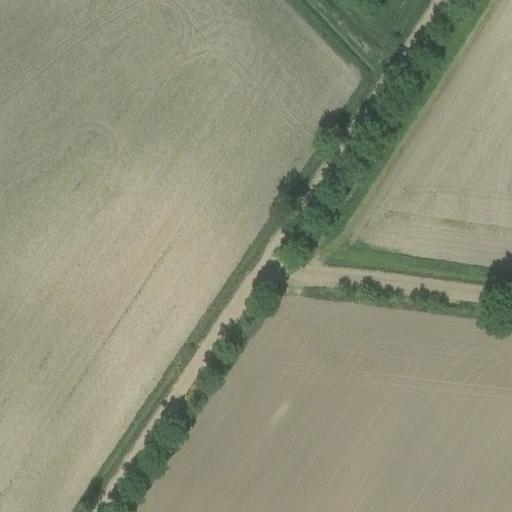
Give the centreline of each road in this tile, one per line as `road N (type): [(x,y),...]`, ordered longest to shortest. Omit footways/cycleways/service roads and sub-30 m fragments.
road 1 (track): [(443,0),(101,511)]
road 2 (track): [(511,300),(265,267)]
